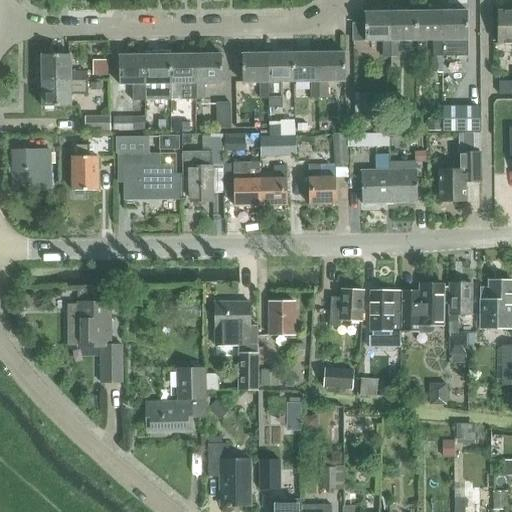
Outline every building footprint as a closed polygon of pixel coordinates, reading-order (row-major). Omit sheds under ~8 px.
[(385,57),(392,57),(392,11),(366,11),(366,40),(384,40),(385,57)] [(417,11),(392,11),(392,57),(401,57),(401,40),(417,40),(417,11)] [(443,11),(417,11),(417,40),(434,40),(434,56),(443,56),(443,11)] [(468,11),(443,11),(443,56),(451,56),(451,39),(468,39),(468,11)] [(511,43),(511,11),(499,11),(499,44),(511,43)] [(320,52),(294,53),(295,81),(312,81),(312,98),(320,98),(320,52)] [(345,52),(320,52),(320,98),(328,98),(328,81),(346,81),(345,52)] [(171,54),(172,83),(188,83),(188,99),(197,99),(197,53),(171,54)] [(222,53),(197,53),(197,99),(205,99),(205,83),(223,83),(222,53)] [(269,53),(243,53),(243,82),(260,82),(261,98),(269,98),(269,53)] [(269,98),(280,98),(280,82),(295,81),(294,53),(269,53),(269,98)] [(43,54),(43,80),(87,80),(87,71),(71,71),(71,54),(43,54)] [(131,100),(146,100),(145,54),(120,55),(120,84),(131,84),(131,100)] [(171,54),(145,54),(146,100),(154,100),(154,83),(172,83),(171,54)] [(43,80),(43,106),(72,106),(72,88),(87,88),(87,80),(43,80)] [(511,81),(499,81),(500,95),(511,94),(511,81)] [(373,94),(362,94),(362,121),(373,121),(373,94)] [(80,112),(93,108),(88,95),(75,99),(80,112)] [(217,103),(217,127),(231,127),(230,103),(217,103)] [(479,107),(443,107),(443,131),(479,131),(479,107)] [(86,117),(86,132),(110,131),(109,116),(86,117)] [(145,116),(114,116),(114,131),(145,131),(145,116)] [(267,132),(291,134),(292,118),(268,117),(267,132)] [(348,132),(333,132),(334,165),(309,165),(309,205),(336,205),(336,178),(349,177),(348,132)] [(210,152),(183,152),(184,177),(191,177),(192,201),(214,201),(213,166),(222,166),(221,134),(210,135),(210,152)] [(224,135),(225,150),(245,149),(244,134),(224,135)] [(179,136),(159,136),(159,149),(179,149),(179,136)] [(278,136),(261,137),(261,155),(278,155),(278,136)] [(284,137),(285,157),(295,157),(295,136),(284,137)] [(149,137),(116,137),(116,153),(120,153),(120,154),(121,181),(127,181),(127,198),(161,197),(161,187),(171,187),(171,167),(176,167),(176,153),(162,153),(149,153),(149,137)] [(72,190),(98,191),(99,156),(89,156),(89,146),(77,145),(77,157),(73,157),(72,190)] [(41,167),(50,167),(50,152),(13,152),(13,191),(41,191),(41,167)] [(450,163),(450,170),(440,170),(440,201),(465,201),(465,182),(480,182),(480,153),(460,154),(460,163),(450,163)] [(261,166),(261,165),(235,166),(236,205),(262,205),(261,166)] [(289,204),(288,165),(261,166),(262,205),(289,204)] [(390,202),(389,170),(362,171),(363,203),(390,202)] [(417,170),(389,170),(390,202),(418,202),(417,170)] [(511,282),(490,282),(490,288),(481,288),(481,329),(511,328),(511,282)] [(472,313),(472,284),(449,284),(449,313),(449,332),(457,332),(458,313),(472,313)] [(401,319),(401,332),(428,332),(432,331),(433,329),(433,327),(444,327),(444,316),(443,316),(444,285),(421,285),(421,292),(402,292),(402,319),(401,319)] [(362,321),(364,292),(341,290),(341,298),(332,297),(330,325),(341,325),(341,320),(362,321)] [(400,326),(401,292),(370,291),(369,332),(401,332),(401,326),(400,326)] [(77,304),(67,304),(68,346),(78,345),(78,347),(101,347),(101,357),(100,357),(101,382),(122,382),(122,346),(110,346),(110,314),(110,302),(77,303),(77,304)] [(238,347),(238,391),(258,391),(257,330),(250,330),(250,302),(216,303),(217,347),(238,347)] [(270,335),(295,335),(295,302),(270,302),(270,335)] [(466,334),(449,334),(449,354),(466,354),(466,334)] [(511,345),(502,346),(502,385),(511,385),(511,345)] [(208,367),(206,367),(177,369),(181,369),(182,402),(147,404),(148,431),(196,429),(196,417),(210,417),(208,367)] [(324,387),(352,389),(353,370),(325,368),(324,387)] [(359,396),(377,397),(378,379),(360,378),(359,396)] [(446,382),(429,382),(429,403),(446,403),(446,382)] [(328,424),(332,407),(317,403),(313,420),(328,424)] [(412,457),(443,458),(444,425),(414,424),(412,457)] [(448,424),(447,437),(467,438),(468,425),(448,424)] [(232,504),(232,506),(237,506),(237,504),(256,503),(255,457),(233,458),(233,442),(212,442),(213,474),(225,474),(226,504),(232,504)] [(280,459),(260,459),(260,489),(260,490),(279,489),(280,489),(280,459)] [(323,461),(323,488),(334,488),(334,460),(323,461)] [(375,460),(374,474),(390,475),(391,461),(375,460)] [(466,469),(465,494),(480,494),(481,470),(466,469)] [(494,491),(494,509),(506,509),(506,491),(494,491)] [(302,500),(273,500),(273,511),(302,511),(303,506),(302,500)] [(464,511),(464,500),(454,500),(454,511),(464,511)]
